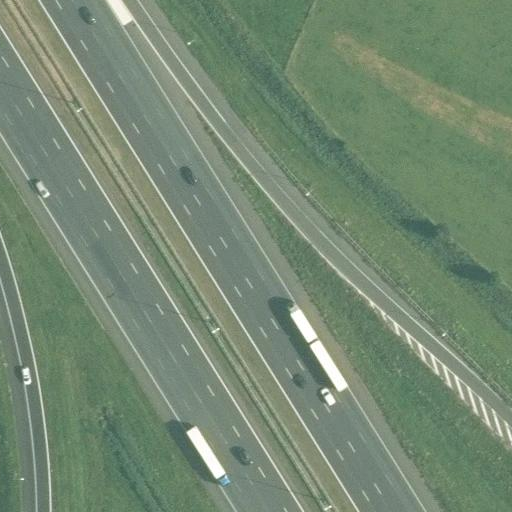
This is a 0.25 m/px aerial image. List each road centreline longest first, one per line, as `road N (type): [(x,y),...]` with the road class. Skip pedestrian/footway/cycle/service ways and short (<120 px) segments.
road 1 (motorway): [(391,511),(69,0)]
road 2 (motorway): [(511,424),(351,277),(128,0)]
road 3 (motorway): [(0,82),(269,511)]
road 4 (motorway): [(0,256),(31,384),(43,511)]
